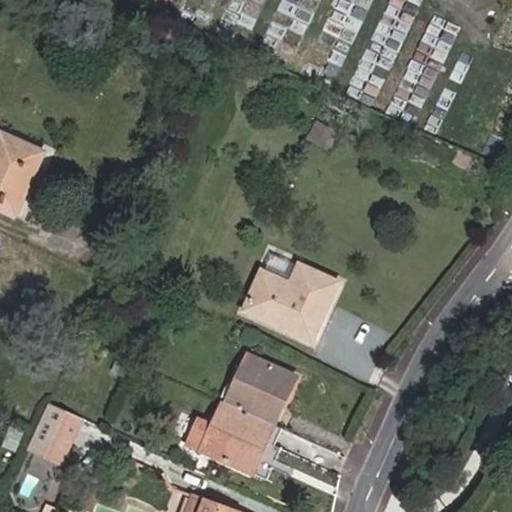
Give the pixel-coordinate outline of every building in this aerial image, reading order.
[(339,128),(314,117),(303,141),(329,151),(339,128)] [(0,162),(0,211),(7,215),(27,168),(3,156),(0,162)] [(309,337),(337,278),(299,261),(290,281),(262,269),(244,308),(309,337)] [(292,375),(246,352),(222,400),(270,422),(292,375)] [(270,422),(222,400),(218,398),(208,422),(196,447),(247,471),(270,422)] [(76,417),(49,405),(27,450),(55,462),(76,417)] [(196,447),(208,422),(194,415),(182,441),(196,447)] [(234,511),(189,493),(180,511),(234,511)]
